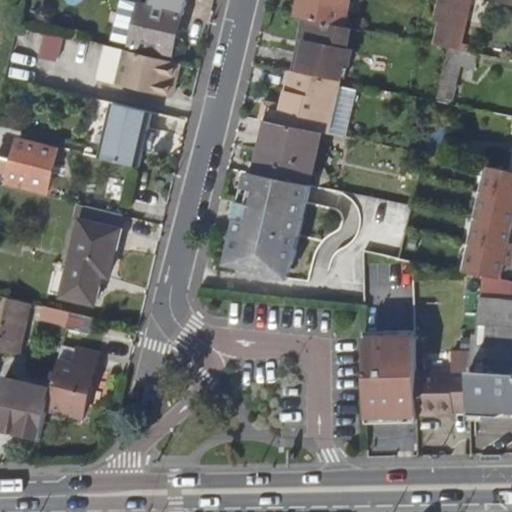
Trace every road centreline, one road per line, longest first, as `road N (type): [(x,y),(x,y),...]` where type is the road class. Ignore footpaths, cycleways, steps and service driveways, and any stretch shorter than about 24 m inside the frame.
road 1 (primary): [(110,505),(511,499)]
road 2 (residential): [(347,478),(320,434),(314,355),(212,339),(192,327),(178,306),(177,268)]
road 3 (residential): [(177,268),(161,314),(209,358),(213,375),(95,485)]
road 4 (residential): [(177,268),(241,0)]
road 5 (primary): [(347,478),(95,485)]
road 6 (primary): [(511,476),(347,478)]
